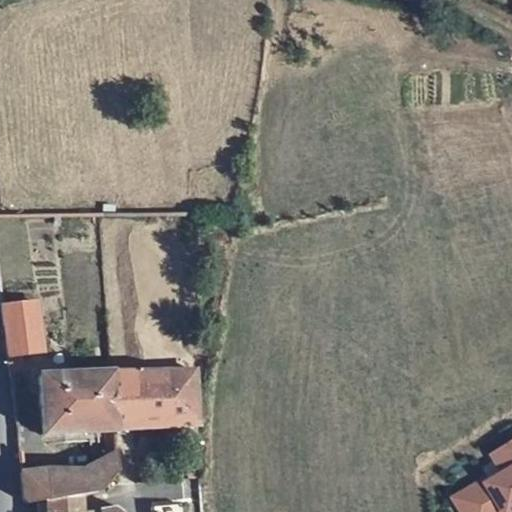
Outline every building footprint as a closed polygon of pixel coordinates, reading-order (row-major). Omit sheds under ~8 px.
[(35,301),(0,306),(0,308),(9,370),(27,367),(26,349),(42,346),(40,337),(35,301)] [(198,422),(195,366),(111,369),(116,425),(198,422)] [(88,428),(116,425),(111,369),(76,370),(40,371),(43,429),(88,428)] [(511,511),(511,441),(493,453),(502,469),(455,497),(464,511),(511,511)] [(172,456),(165,442),(143,444),(144,460),(172,456)] [(79,468),(81,492),(101,490),(120,469),(118,448),(79,468)] [(45,463),(22,467),(25,499),(47,497),(81,492),(79,468),(62,471),(45,463)] [(50,511),(83,508),(81,492),(47,497),(47,511),(50,511)] [(120,503),(83,508),(50,511),(126,511),(120,503)]
